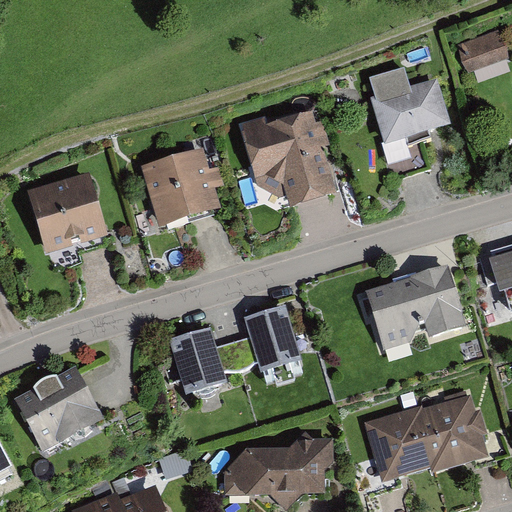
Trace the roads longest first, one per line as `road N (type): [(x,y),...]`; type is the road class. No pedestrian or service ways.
road 1 (residential): [(0,364),(69,336),(511,207)]
road 2 (track): [(499,0),(284,79),(38,155),(0,177)]
